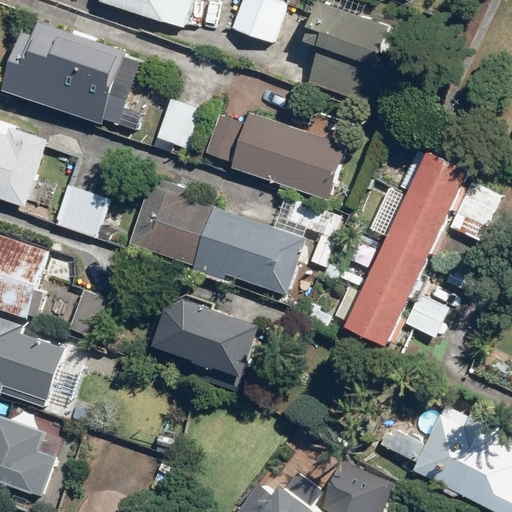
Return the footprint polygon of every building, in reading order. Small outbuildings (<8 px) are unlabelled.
[(108,0),(188,29),(198,0),(108,0)] [(291,4),(280,0),(247,0),(238,28),(278,42),(291,4)] [(48,21),(43,35),(33,32),(12,89),(107,123),(133,51),(48,21)] [(391,40),(354,21),(327,72),(364,91),(391,40)] [(210,111),(175,98),(161,137),(196,150),(210,111)] [(352,144),(255,110),(236,166),(332,199),(352,144)] [(249,124),(224,114),(209,152),(235,162),(249,124)] [(15,134),(0,128),(0,197),(30,208),(55,139),(18,126),(15,134)] [(476,168),(434,148),(349,325),(391,344),(476,168)] [(193,188),(157,176),(135,242),(289,294),(309,237),(190,197),(193,188)] [(115,200),(72,185),(58,223),(101,238),(115,200)] [(290,194),(281,218),(326,233),(315,263),(330,269),(349,214),(290,194)] [(55,250),(0,230),(0,305),(31,317),(55,250)] [(480,272),(458,263),(448,286),(470,295),(480,272)] [(116,299),(88,288),(73,328),(102,338),(116,299)] [(191,293),(164,305),(151,341),(247,375),(266,321),(191,293)] [(454,306),(428,294),(414,326),(440,338),(454,306)] [(66,337),(0,313),(0,392),(22,401),(38,357),(56,363),(66,337)] [(511,511),(511,435),(450,404),(431,442),(394,423),(384,442),(420,461),(418,466),(508,511),(511,511)] [(49,430),(0,413),(0,480),(46,497),(60,456),(43,450),(49,430)] [(351,459),(332,503),(353,511),(385,511),(400,480),(351,459)] [(325,511),(286,482),(277,494),(263,484),(242,511),(325,511)]
